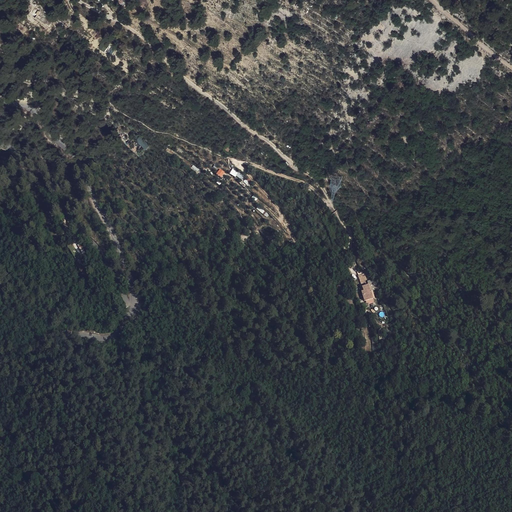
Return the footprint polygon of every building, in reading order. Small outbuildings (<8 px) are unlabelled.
[(44,10),(39,7),(34,15),(44,21),(48,15),(43,11),(44,10)] [(98,48),(105,52),(110,43),(103,39),(98,48)] [(140,137),(136,142),(146,150),(149,145),(140,137)] [(140,148),(130,140),(128,142),(138,150),(140,148)] [(228,142),(224,148),(229,151),(231,150),(234,152),(236,148),(228,142)] [(225,172),(220,168),(216,173),(221,176),(225,172)] [(230,173),(241,179),(243,175),(232,169),(230,173)] [(367,280),(368,284),(370,290),(376,287),(371,279),(367,280)] [(372,298),(370,290),(368,284),(362,285),(363,290),(361,290),(364,300),(372,298)]
